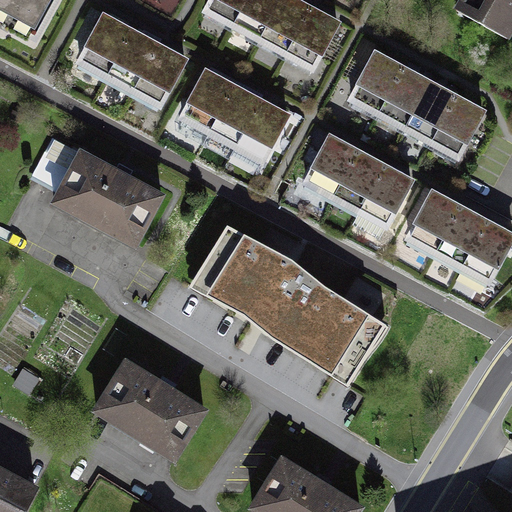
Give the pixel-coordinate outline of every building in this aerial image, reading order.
[(51,0),(0,0),(0,13),(35,32),(51,0)] [(212,0),(206,12),(234,26),(248,0),(212,0)] [(248,0),(234,26),(260,41),(282,0),(248,0)] [(282,0),(260,41),(286,55),(310,10),(290,0),(282,0)] [(511,0),(459,0),(454,11),(511,44),(511,42),(511,0)] [(286,55),(314,69),(337,25),(310,10),(286,55)] [(80,62),(108,77),(132,33),(105,18),(80,62)] [(108,77),(134,92),(158,48),(132,33),(108,77)] [(134,92),(161,106),(185,62),(158,48),(134,92)] [(352,100),(379,115),(403,71),(376,56),(352,100)] [(183,118),(210,133),(234,89),(227,85),(230,78),(210,67),(183,118)] [(379,115),(405,129),(429,85),(403,71),(379,115)] [(210,133),(237,147),(261,103),(264,96),(244,85),(241,92),(234,89),(210,133)] [(405,129),(432,143),(456,99),(429,85),(405,129)] [(432,143),(459,158),(483,114),(456,99),(432,143)] [(237,147),(264,162),(287,117),(261,103),(237,147)] [(358,154),(331,139),(307,183),(334,198),(358,154)] [(54,205),(135,248),(162,198),(128,180),(129,178),(115,171),(114,173),(53,140),(34,176),(62,191),(54,205)] [(385,168),(358,154),(334,198),(361,212),(385,168)] [(411,183),(385,168),(361,212),(387,227),(411,183)] [(460,210),(433,195),(409,239),(436,254),(460,210)] [(487,224),(460,210),(436,254),(463,268),(487,224)] [(511,240),(511,237),(487,224),(463,268),(490,282),(511,240)] [(356,375),(386,326),(324,288),(293,262),(228,228),(197,276),(252,306),(280,328),(356,375)] [(97,412),(174,460),(204,412),(126,364),(97,412)] [(358,511),(360,509),(283,461),(253,508),(258,511),(358,511)] [(18,511),(23,511),(35,490),(0,471),(0,511),(12,511),(13,509),(18,511)]
